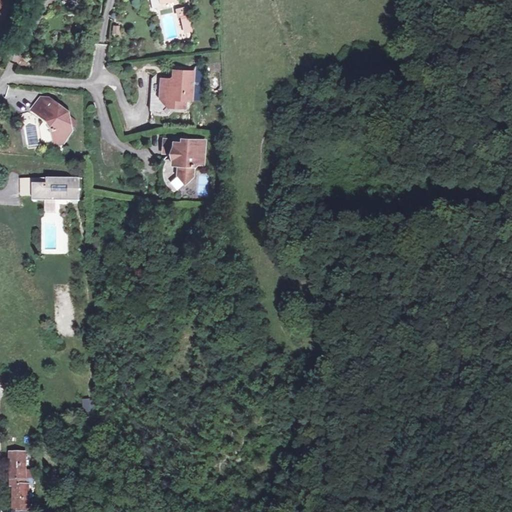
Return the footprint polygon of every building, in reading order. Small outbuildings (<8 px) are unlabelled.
[(17,3),(7,0),(0,0),(0,21),(11,24),(17,3)] [(160,6),(158,0),(150,0),(153,12),(160,6)] [(178,20),(181,19),(188,18),(187,11),(177,13),(178,20)] [(188,18),(181,19),(183,26),(190,25),(188,18)] [(190,25),(183,26),(185,33),(191,32),(190,25)] [(171,104),(175,108),(187,109),(188,101),(194,101),(196,74),(175,72),(174,79),(171,81),(156,80),(154,98),(162,99),(172,100),(171,104)] [(169,107),(175,108),(171,104),(172,100),(162,99),(169,107)] [(56,108),(55,103),(53,100),(44,100),(35,112),(54,127),(56,140),(64,146),(75,133),(72,116),(61,107),(56,108)] [(174,155),(175,144),(175,141),(165,140),(164,154),(174,155)] [(175,144),(174,155),(177,155),(176,166),(182,166),(181,176),(187,183),(194,177),(195,165),(204,166),(206,143),(190,142),(190,145),(182,144),(175,144)] [(48,184),(49,179),(23,178),(22,196),(35,196),(35,184),(48,184)] [(71,187),(71,179),(49,179),(48,184),(35,184),(35,196),(38,196),(38,199),(56,199),(56,202),(71,202),(71,192),(69,192),(69,188),(71,187)] [(71,192),(71,202),(81,202),(81,179),(71,179),(71,187),(69,188),(69,192),(71,192)] [(94,411),(93,398),(82,399),(83,411),(94,411)] [(307,421),(297,420),(297,450),(307,450),(307,421)] [(11,511),(27,511),(27,485),(25,485),(25,457),(9,456),(10,485),(11,485),(11,511)] [(296,499),(309,500),(309,463),(297,463),(296,499)]
